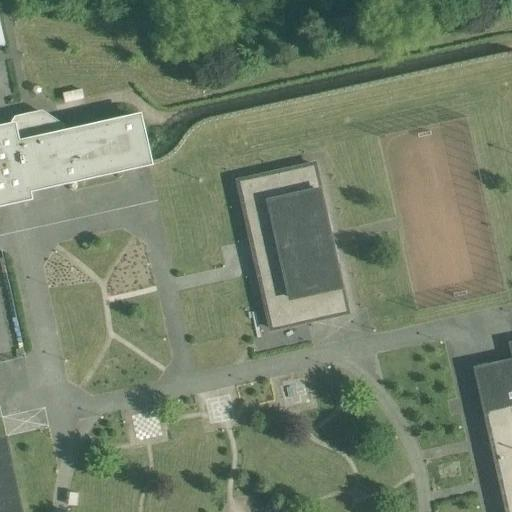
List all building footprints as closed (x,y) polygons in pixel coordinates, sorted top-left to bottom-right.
[(59,125),(40,112),(15,117),(10,122),(26,190),(148,163),(138,114),(61,131),(59,125)] [(0,124),(0,204),(11,202),(27,198),(26,190),(10,122),(0,124)] [(315,166),(239,182),(272,330),(348,313),(315,166)] [(511,511),(511,362),(477,370),(508,511),(511,511)] [(22,511),(6,440),(0,441),(0,511),(22,511)]
